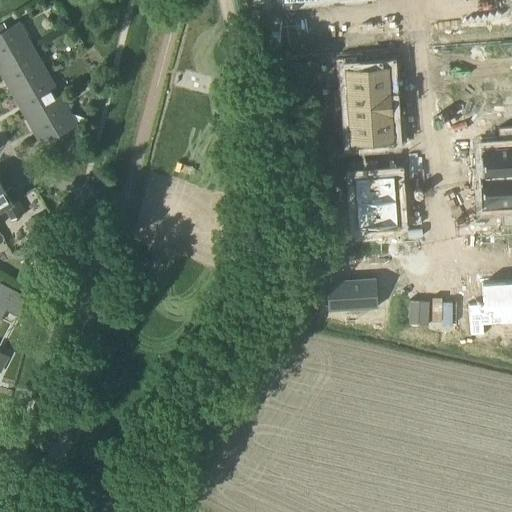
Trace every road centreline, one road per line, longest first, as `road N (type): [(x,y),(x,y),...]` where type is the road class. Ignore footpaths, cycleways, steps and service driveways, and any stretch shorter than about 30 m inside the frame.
road 1 (track): [(112,511),(223,346),(268,241),(264,152),(226,0)]
road 2 (residential): [(435,250),(420,0)]
